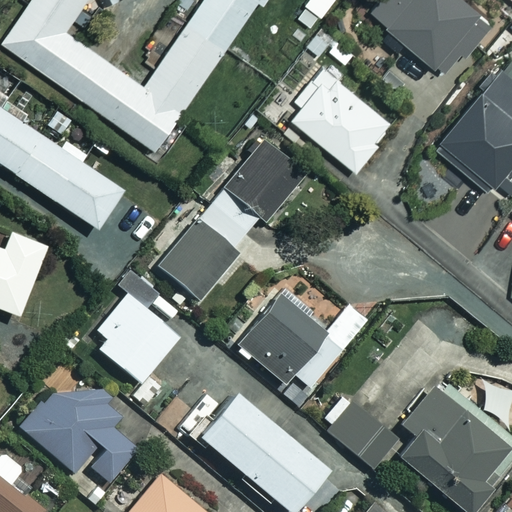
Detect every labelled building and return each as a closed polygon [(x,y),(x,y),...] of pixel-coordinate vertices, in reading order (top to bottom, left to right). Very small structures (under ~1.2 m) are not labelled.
[(88,0),(34,0),(6,42),(161,146),(259,0),(204,0),(149,81),(69,28),(88,0)] [(475,0),(379,0),(373,7),(442,66),(490,12),(475,0)] [(511,59),(440,145),(495,191),(511,170),(511,59)] [(332,69),(295,110),(359,167),(396,126),(332,69)] [(0,103),(0,161),(97,228),(124,189),(0,103)] [(263,139),(223,187),(271,227),(311,179),(263,139)] [(197,219),(156,265),(200,304),(241,258),(197,219)] [(0,243),(0,304),(23,313),(46,245),(10,233),(5,246),(0,243)] [(281,294),(238,343),(287,385),(329,336),(281,294)] [(140,302),(99,348),(136,381),(177,335),(140,302)] [(401,458),(467,511),(472,511),(511,459),(511,436),(436,379),(402,422),(419,435),(401,458)] [(57,389),(24,426),(73,473),(82,459),(109,482),(137,449),(111,429),(108,391),(57,389)] [(238,391),(201,434),(294,511),(330,468),(238,391)] [(352,403),(329,429),(373,467),(396,441),(352,403)] [(209,511),(165,475),(134,511),(209,511)] [(0,476),(0,511),(26,511),(33,503),(0,476)] [(388,511),(371,498),(359,511),(388,511)]
